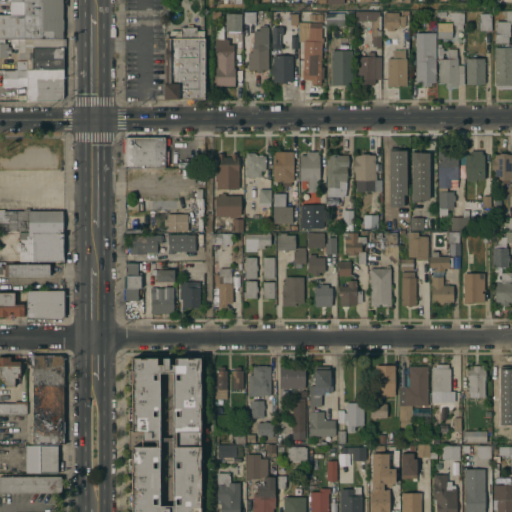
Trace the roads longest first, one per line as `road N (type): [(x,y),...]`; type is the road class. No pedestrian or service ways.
road 1 (tertiary): [(511,118),(0,121)]
road 2 (residential): [(511,337),(0,339)]
road 3 (secondary): [(96,340),(83,355),(83,509)]
road 4 (secondary): [(103,511),(102,381)]
